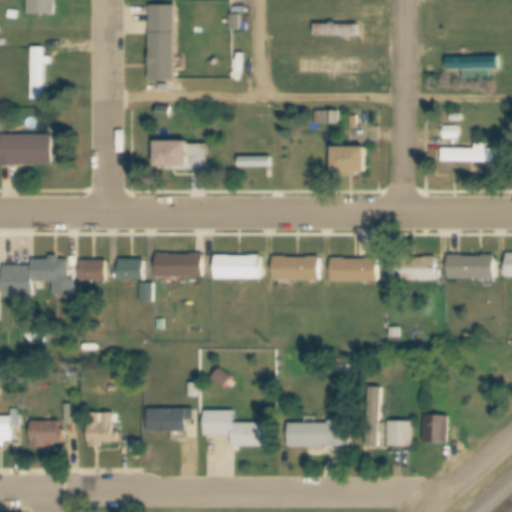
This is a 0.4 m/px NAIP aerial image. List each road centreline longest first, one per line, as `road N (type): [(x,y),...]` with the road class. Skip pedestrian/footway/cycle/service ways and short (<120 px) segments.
road 1 (residential): [(0,215),(511,215)]
road 2 (residential): [(0,492),(441,495)]
road 3 (residential): [(109,0),(112,215)]
road 4 (residential): [(404,215),(405,0)]
road 5 (residential): [(511,431),(421,511)]
